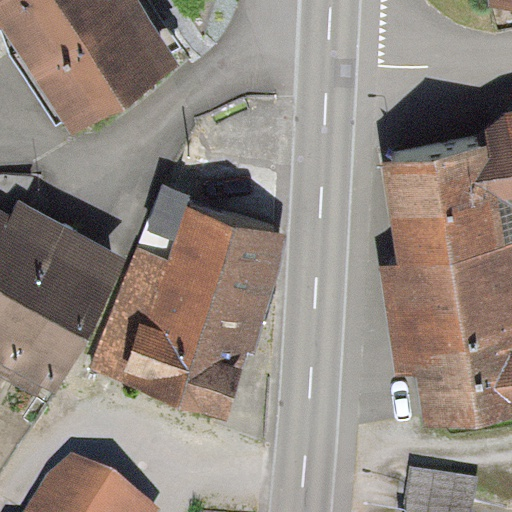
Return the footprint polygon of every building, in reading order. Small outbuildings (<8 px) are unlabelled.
[(0,0),(0,8),(5,5),(73,106),(181,34),(157,0),(0,0)] [(403,245),(511,228),(511,94),(508,95),(489,108),(491,119),(384,138),(394,196),(403,245)] [(120,295),(92,359),(227,396),(245,341),(258,345),(286,217),(187,190),(191,176),(165,171),(140,249),(135,247),(120,295)] [(0,369),(40,391),(50,372),(59,376),(128,243),(19,187),(12,201),(0,195),(0,369)] [(511,228),(403,245),(385,248),(402,361),(416,359),(424,407),(511,393),(511,228)] [(46,476),(24,511),(160,511),(162,511),(77,455),(46,476)] [(414,511),(482,511),(483,469),(415,468),(414,511)]
